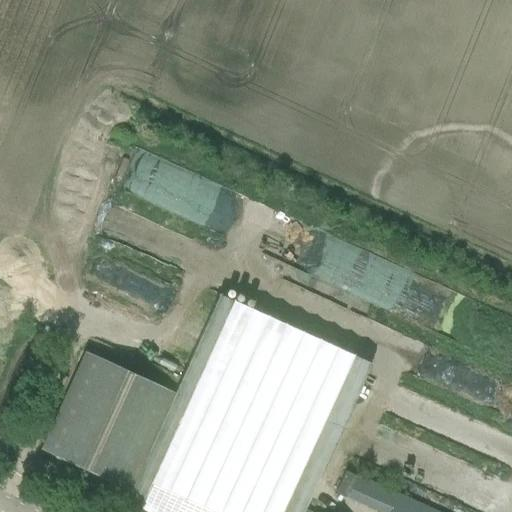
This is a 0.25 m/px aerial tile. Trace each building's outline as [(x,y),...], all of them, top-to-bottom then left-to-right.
[(342,252),(328,284),(367,301),(371,293),(362,290),(367,280),(375,284),(381,270),(342,252)] [(125,503),(143,511),(296,511),(366,363),(220,297),(125,503)] [(31,318),(49,329),(57,315),(39,304),(31,318)] [(40,451),(128,491),(173,394),(85,354),(40,451)] [(345,497),(355,475),(344,470),(334,492),(345,497)] [(377,511),(391,511),(399,496),(355,475),(345,497),(377,511)] [(434,511),(399,496),(391,511),(434,511)]
